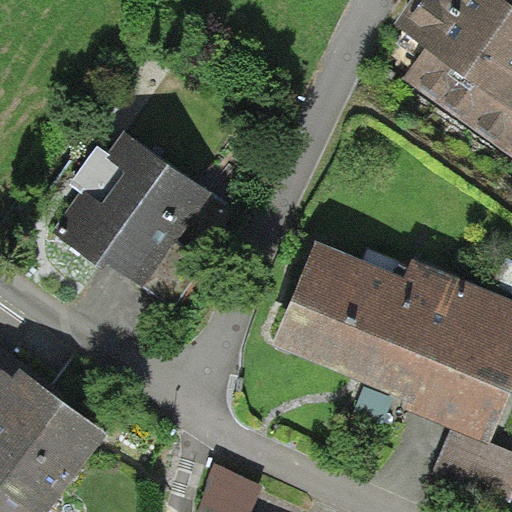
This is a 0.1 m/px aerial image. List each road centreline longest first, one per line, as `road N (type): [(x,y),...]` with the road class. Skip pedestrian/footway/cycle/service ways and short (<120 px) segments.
road 1 (residential): [(197,411),(236,292),(316,104),(375,0)]
road 2 (residential): [(0,292),(197,411)]
road 3 (residential): [(197,411),(392,511)]
